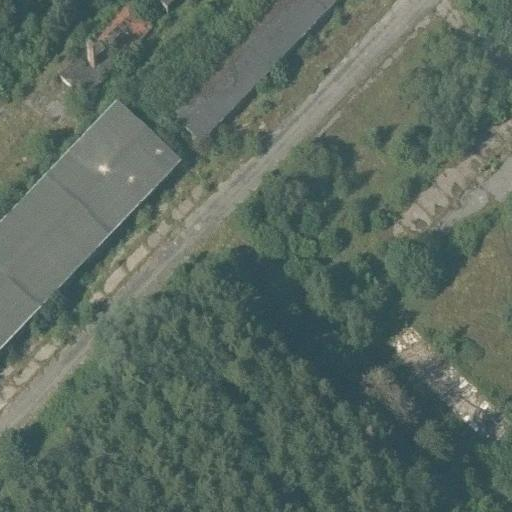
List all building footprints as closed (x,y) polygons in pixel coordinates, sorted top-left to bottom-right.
[(189,0),(150,0),(171,19),(189,0)] [(340,0),(283,0),(173,118),(204,147),(340,0)] [(154,34),(129,11),(64,79),(89,102),(154,34)] [(121,113),(0,236),(0,365),(186,176),(121,113)] [(511,415),(412,327),(388,355),(511,464),(511,415)]
